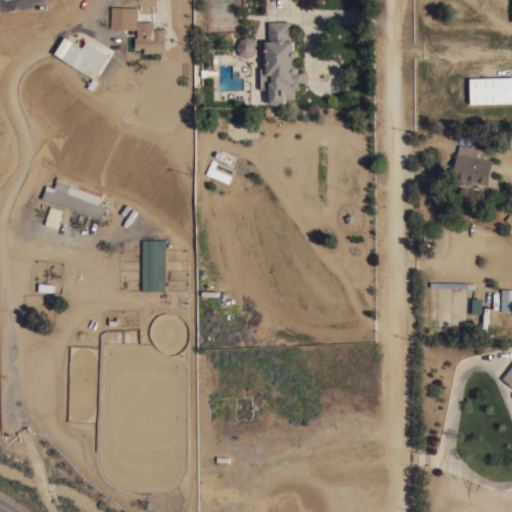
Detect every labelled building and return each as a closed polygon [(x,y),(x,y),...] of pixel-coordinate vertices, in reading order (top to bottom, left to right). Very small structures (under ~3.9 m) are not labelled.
[(111,28),(111,13),(115,13),(115,7),(137,7),(137,29),(111,28)] [(289,21),(290,40),(293,40),(293,49),(294,49),(296,51),(297,55),(295,57),(294,57),(294,66),(295,66),(297,67),(297,71),(296,72),(303,72),(303,82),(297,82),(298,83),(298,86),(295,89),(294,89),(295,98),(285,98),(285,103),(282,103),(282,104),(273,104),(273,103),(270,103),(269,96),(267,94),(267,91),(269,88),(260,89),(259,67),(266,67),(266,64),(264,63),(264,59),(263,58),(263,50),(264,48),(265,48),(265,41),(268,40),(267,36),(268,36),(268,21),(289,21)] [(164,54),(143,55),(143,49),(134,49),(133,39),(136,39),(136,31),(163,30),(164,54)] [(239,54),(236,47),(239,39),(246,36),(254,39),(257,46),(254,54),(247,57),(239,54)] [(63,60),(74,41),(82,47),(86,41),(109,54),(95,78),(68,63),(63,60)] [(511,102),(470,103),(469,77),(511,76),(511,102)] [(458,145),(485,150),(484,158),(483,166),(483,167),(482,171),(479,187),(451,182),(457,153),(458,145)] [(234,168),(231,175),(228,183),(205,173),(211,158),(234,168)] [(98,203),(106,206),(101,219),(41,198),(46,185),(53,187),(55,181),(56,176),(103,193),(101,197),(100,197),(98,203)] [(423,228),(425,228),(425,229),(430,229),(430,233),(435,233),(435,238),(430,238),(430,242),(429,242),(429,243),(424,243),(424,242),(423,242),(423,228)] [(142,239),(165,239),(165,290),(142,290),(142,239)] [(482,313),(471,313),(472,298),(482,298),(482,313)] [(511,385),(502,378),(511,365),(511,385)]
